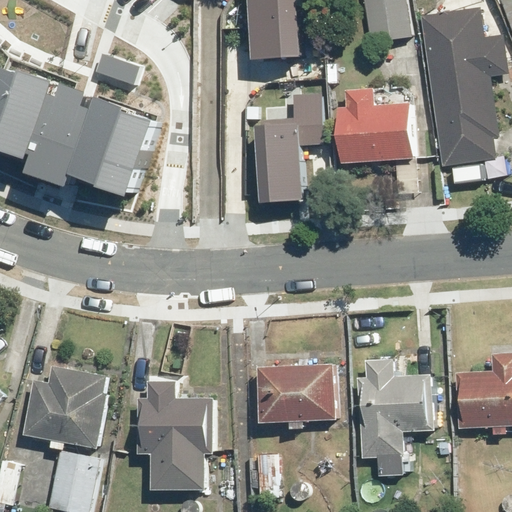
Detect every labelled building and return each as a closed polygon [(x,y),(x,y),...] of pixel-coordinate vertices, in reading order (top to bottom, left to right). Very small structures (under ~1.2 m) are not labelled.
[(369,0),(377,42),(418,35),(412,0),(369,0)] [(427,13),(449,167),(502,159),(499,135),(506,135),(497,74),(511,71),(511,47),(510,33),(492,36),(488,5),(427,13)] [(157,97),(165,10),(130,7),(127,31),(123,31),(116,93),(157,97)] [(87,170),(147,190),(172,117),(112,97),(111,100),(67,86),(68,83),(10,63),(0,93),(0,140),(44,155),(40,165),(84,180),(87,170)] [(261,88),(251,89),(257,161),(313,156),(308,86),(291,87),(289,66),(259,68),(261,88)] [(344,106),(348,163),(421,158),(418,102),(381,105),(380,88),(352,90),(353,106),(344,106)] [(465,429),(511,426),(511,352),(499,353),(500,369),(461,371),(465,429)] [(381,474),(410,473),(408,431),(441,429),(438,373),(401,375),(400,358),(371,360),(372,377),(361,378),(365,457),(380,457),(381,474)] [(266,422),(341,418),(338,363),(264,366),(266,422)] [(30,435),(104,448),(114,394),(109,393),(113,375),(59,366),(56,383),(41,380),(30,435)] [(158,489),(211,489),(211,453),(219,453),(219,397),(182,397),(182,380),(155,380),(155,398),(145,398),(145,454),(158,454),(158,489)] [(0,408),(12,394),(0,384),(0,408)] [(55,507),(79,511),(98,511),(109,458),(66,450),(55,507)] [(266,499),(286,498),(284,453),(264,454),(266,499)] [(1,501),(19,505),(29,465),(10,461),(1,501)] [(309,481),(304,480),(300,481),(296,485),(295,490),(297,494),(300,498),(305,499),(310,497),(313,493),(314,489),(313,484),(309,481)] [(201,502),(196,501),(191,502),(188,506),(187,511),(205,511),(206,510),(204,505),(201,502)]
